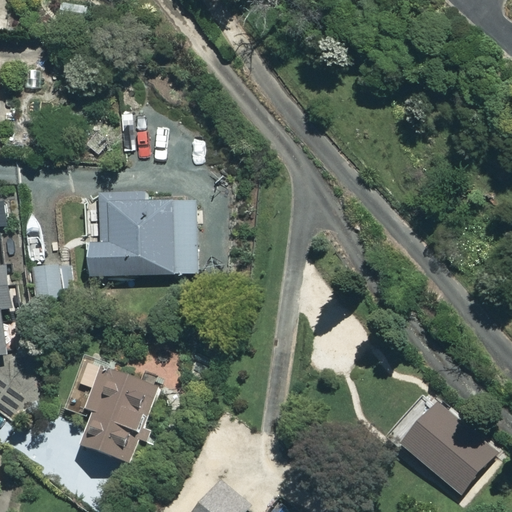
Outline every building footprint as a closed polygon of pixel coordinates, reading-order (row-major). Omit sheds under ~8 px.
[(86,240),(88,279),(201,274),(198,197),(108,201),(110,239),(86,240)] [(0,360),(8,359),(3,305),(17,304),(13,256),(0,257),(0,360)] [(74,305),(69,266),(32,271),(36,309),(74,305)] [(93,422),(84,451),(136,466),(165,370),(86,346),(65,413),(93,422)] [(437,405),(403,447),(465,496),(499,454),(437,405)] [(245,511),(251,506),(218,479),(190,511),(245,511)]
